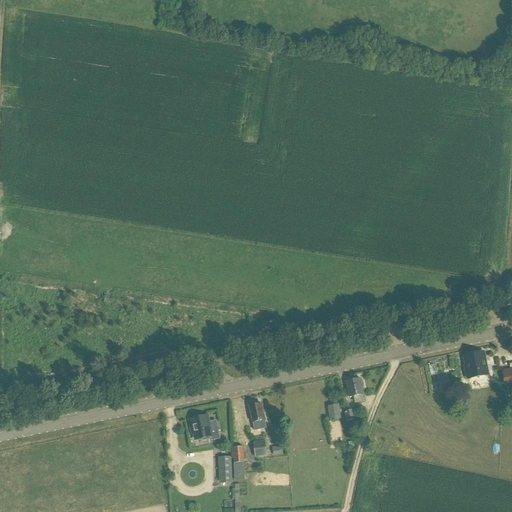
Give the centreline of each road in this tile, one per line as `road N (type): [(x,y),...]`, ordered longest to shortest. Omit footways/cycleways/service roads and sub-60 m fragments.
road 1 (tertiary): [(0,434),(398,352)]
road 2 (unclassified): [(0,407),(393,326)]
road 3 (track): [(398,352),(369,420),(345,511)]
road 4 (unknown): [(167,400),(179,482),(191,490),(208,480),(210,464),(200,452)]
road 5 (unclassified): [(393,326),(511,301)]
